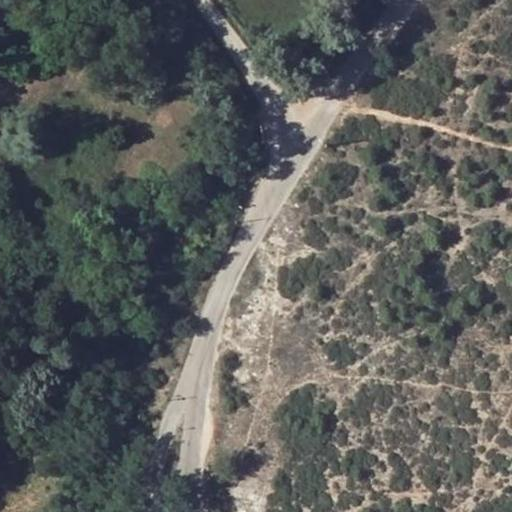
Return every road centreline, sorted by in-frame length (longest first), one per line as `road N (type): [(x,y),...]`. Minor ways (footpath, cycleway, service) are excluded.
road 1 (unclassified): [(306,142),(248,238),(189,388)]
road 2 (unclassified): [(199,0),(306,142)]
road 3 (unclassified): [(406,0),(306,142)]
road 4 (unclassified): [(189,388),(151,511)]
road 5 (unclassified): [(178,511),(189,388)]
